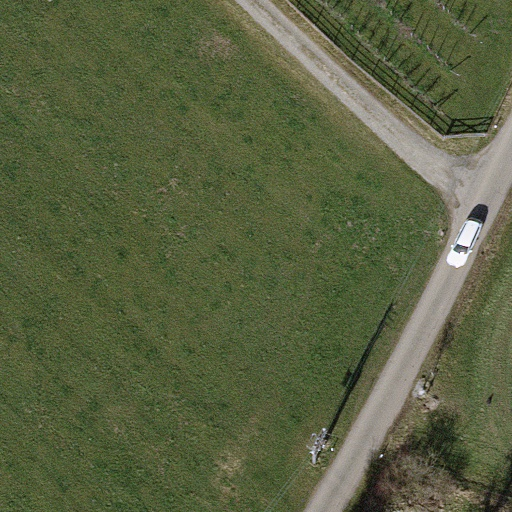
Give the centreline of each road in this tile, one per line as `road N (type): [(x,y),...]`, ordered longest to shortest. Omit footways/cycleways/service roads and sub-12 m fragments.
road 1 (unclassified): [(326,511),(379,434),(511,144)]
road 2 (track): [(272,0),(485,202)]
